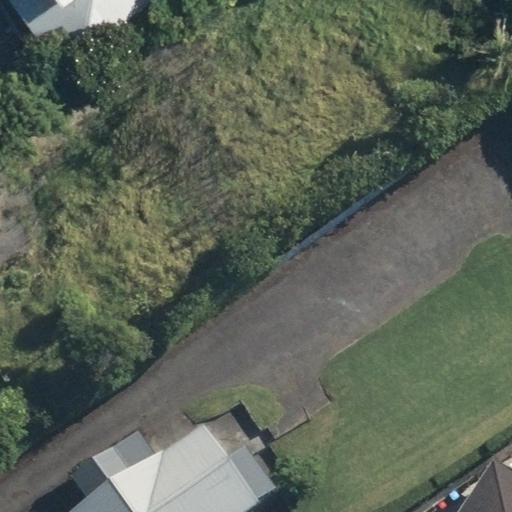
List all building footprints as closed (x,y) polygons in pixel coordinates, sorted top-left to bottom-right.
[(105,0),(36,0),(60,33),(105,0)] [(357,39),(298,84),(310,99),(235,156),(289,226),(422,124),(357,39)] [(233,273),(107,95),(4,168),(129,345),(233,273)] [(168,466),(148,438),(80,487),(98,511),(276,511),(279,510),(220,428),(168,466)] [(511,511),(511,471),(505,467),(476,511),(511,511)]
